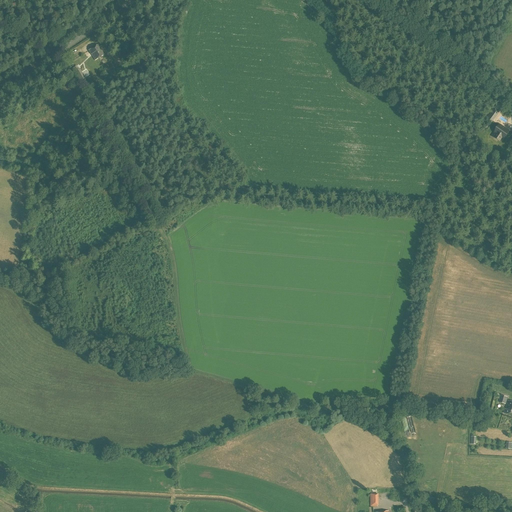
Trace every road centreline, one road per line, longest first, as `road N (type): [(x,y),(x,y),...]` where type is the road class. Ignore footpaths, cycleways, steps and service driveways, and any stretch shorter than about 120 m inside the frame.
road 1 (track): [(0,24),(51,54),(170,244),(187,371)]
road 2 (track): [(0,285),(20,292),(60,338),(105,365),(131,374),(205,374),(291,403)]
road 3 (track): [(291,403),(346,415),(396,442),(408,511)]
road 4 (track): [(368,0),(511,99)]
road 5 (tertiary): [(0,88),(136,0)]
road 6 (track): [(428,207),(451,157),(485,131),(508,93)]
